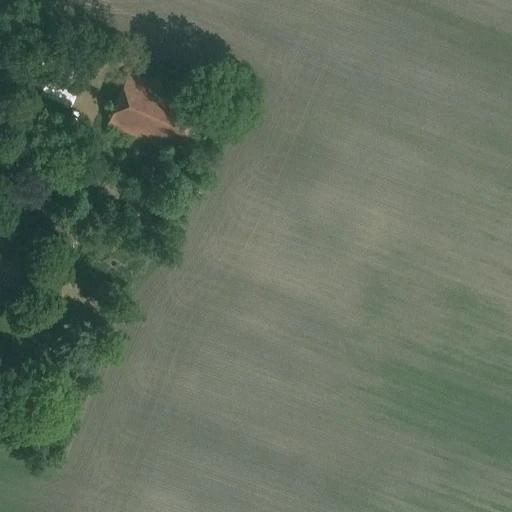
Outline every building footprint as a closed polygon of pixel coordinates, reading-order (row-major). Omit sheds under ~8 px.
[(26,49),(1,38),(0,41),(0,76),(12,82),(26,49)] [(174,92),(126,72),(104,125),(153,146),(155,142),(180,153),(198,108),(172,97),(174,92)] [(192,168),(179,163),(173,176),(143,164),(136,181),(175,197),(177,194),(181,196),(192,168)] [(155,198),(133,189),(122,215),(144,224),(155,198)] [(78,231),(59,222),(47,247),(53,250),(49,258),(58,262),(62,254),(66,256),(78,231)] [(31,251),(0,239),(0,283),(17,289),(31,251)]
